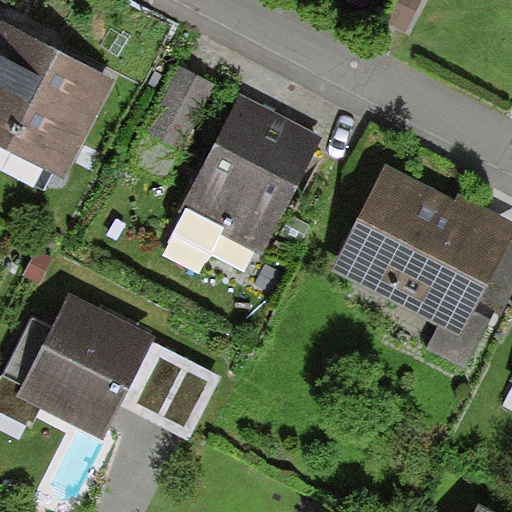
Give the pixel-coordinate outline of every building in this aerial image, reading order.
[(129,79),(17,29),(0,67),(0,157),(78,192),(129,79)] [(200,156),(222,82),(180,69),(158,143),(200,156)] [(349,153),(256,100),(191,211),(284,265),(349,153)] [(511,282),(511,230),(401,173),(349,274),(482,342),(511,282)] [(171,334),(93,300),(55,385),(15,367),(0,400),(0,419),(48,440),(61,409),(125,437),(171,334)]
